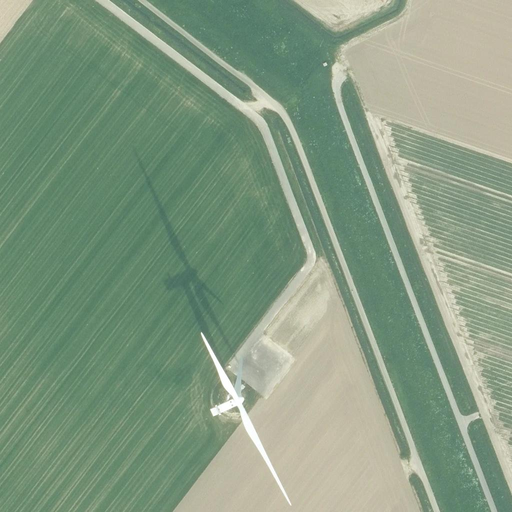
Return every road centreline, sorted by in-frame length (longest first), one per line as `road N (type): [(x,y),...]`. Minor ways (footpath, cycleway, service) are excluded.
road 1 (unclassified): [(436,511),(284,115),(142,0)]
road 2 (track): [(494,511),(331,80),(338,65)]
